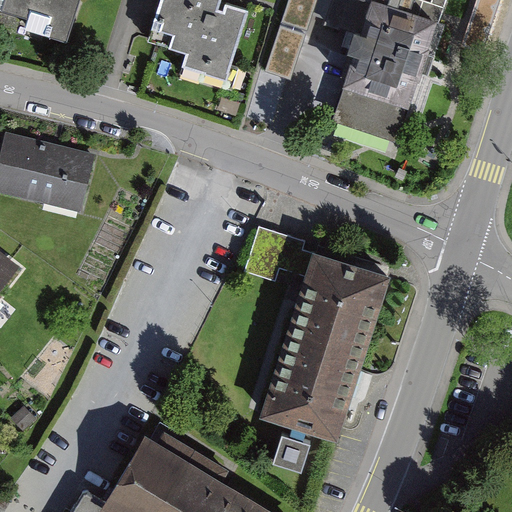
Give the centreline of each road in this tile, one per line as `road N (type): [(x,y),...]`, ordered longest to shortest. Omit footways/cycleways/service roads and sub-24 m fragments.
road 1 (residential): [(0,85),(157,121),(464,250)]
road 2 (tertiary): [(464,250),(372,511)]
road 3 (tertiary): [(511,104),(464,250)]
road 4 (unknown): [(259,163),(325,33)]
